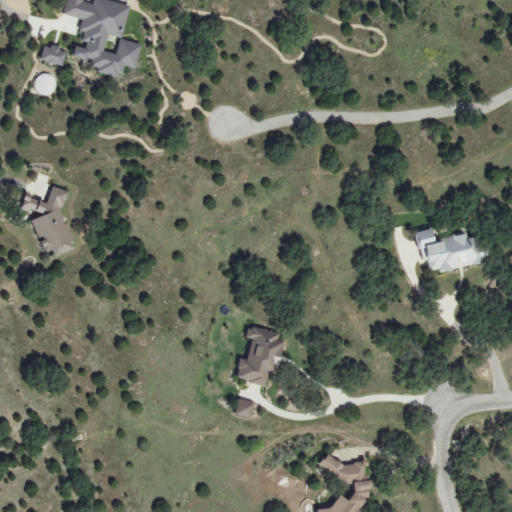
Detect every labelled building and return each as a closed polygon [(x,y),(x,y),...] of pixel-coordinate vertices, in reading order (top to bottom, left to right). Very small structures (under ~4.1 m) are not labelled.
[(128,6),(104,0),(91,0),(91,4),(81,2),(81,0),(66,0),(62,15),(83,20),(78,41),(85,42),(84,49),(73,46),(70,59),(97,66),(95,72),(120,78),(123,67),(134,69),(140,45),(120,40),(128,6)] [(42,45),(38,61),(61,67),(65,51),(42,45)] [(45,203),(24,195),(20,207),(43,215),(29,221),(35,236),(45,239),(40,242),(45,254),(53,257),(71,249),(73,245),(57,208),(63,205),(67,192),(51,187),(45,203)] [(417,232),(425,274),(487,263),(484,245),(478,246),(476,237),(465,239),(465,235),(433,240),(431,230),(417,232)] [(278,334),(248,326),(244,338),(251,340),(245,361),(240,359),(234,379),(268,388),(280,343),(276,342),(278,334)] [(253,403),(237,400),(234,416),(249,419),(253,403)] [(358,511),(358,508),(370,491),(369,479),(363,472),(361,463),(341,465),(326,455),(322,460),(317,465),(323,471),(351,490),(351,494),(346,501),(338,496),(329,509),(315,511),(358,511)]
